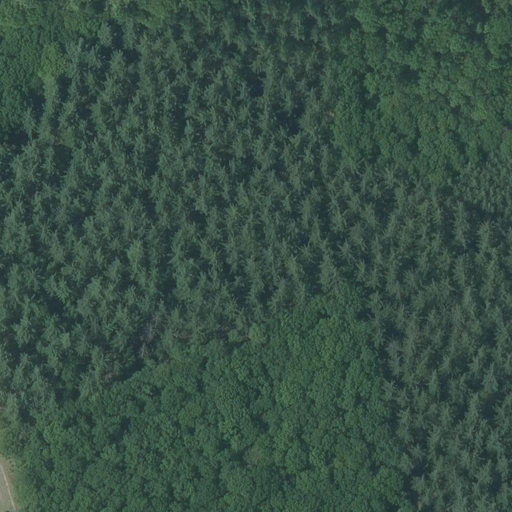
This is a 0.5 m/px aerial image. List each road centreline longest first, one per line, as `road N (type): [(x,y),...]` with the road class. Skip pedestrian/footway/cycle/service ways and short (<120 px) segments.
road 1 (track): [(511,237),(415,190),(324,182),(330,0)]
road 2 (track): [(403,511),(324,182)]
road 3 (track): [(209,0),(89,49),(47,0)]
road 4 (track): [(89,49),(0,153)]
